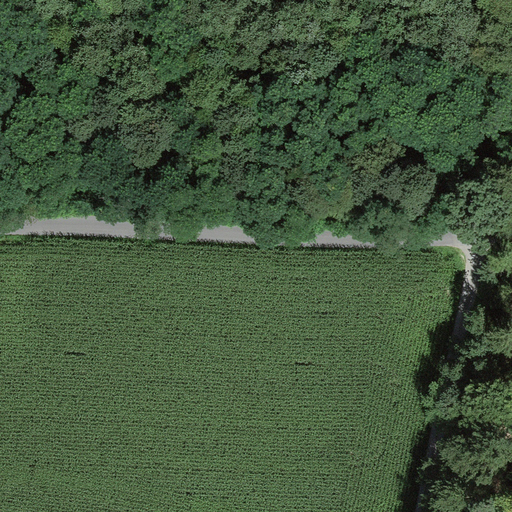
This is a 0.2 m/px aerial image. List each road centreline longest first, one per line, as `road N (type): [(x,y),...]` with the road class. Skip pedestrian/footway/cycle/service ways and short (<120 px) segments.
road 1 (unclassified): [(511,222),(477,232),(354,235),(0,224)]
road 2 (track): [(477,232),(428,511)]
